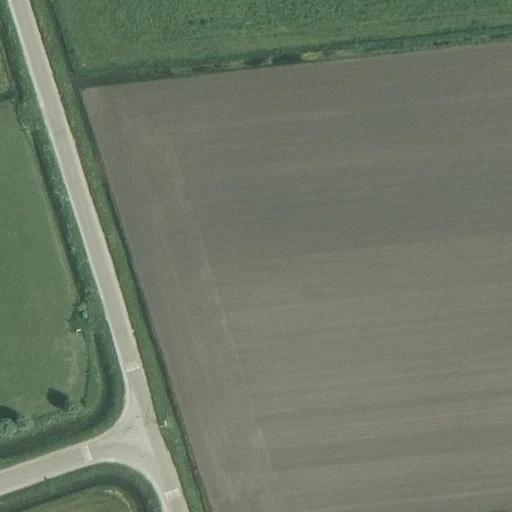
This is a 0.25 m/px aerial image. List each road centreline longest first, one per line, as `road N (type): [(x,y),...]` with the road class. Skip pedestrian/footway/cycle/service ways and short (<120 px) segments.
road 1 (unclassified): [(147,438),(12,0)]
road 2 (unclassified): [(0,487),(147,438)]
